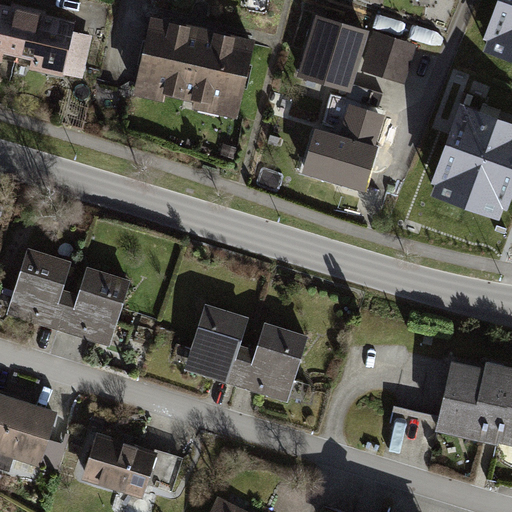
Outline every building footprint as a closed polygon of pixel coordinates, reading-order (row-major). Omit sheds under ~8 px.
[(511,0),(498,0),(484,39),(488,40),(484,51),(511,61),(511,0)] [(0,60),(14,64),(26,9),(0,3),(0,60)] [(73,20),(26,9),(14,64),(61,75),(61,73),(71,31),(73,20)] [(253,37),(147,13),(129,91),(235,116),(253,37)] [(370,30),(315,13),(296,76),(351,92),(370,30)] [(92,36),(71,31),(61,73),(82,78),(92,36)] [(416,45),(374,32),(362,71),(405,84),(416,45)] [(511,198),(511,122),(460,103),(432,183),(435,184),(431,196),(499,221),(503,209),(508,211),(511,198)] [(384,117),(349,107),(341,135),(315,127),(301,173),(365,192),(379,147),(375,146),(384,117)] [(237,148),(224,145),(221,155),(234,159),(237,148)] [(56,329),(70,283),(62,280),(69,259),(23,244),(1,312),(56,329)] [(70,283),(56,329),(106,345),(127,279),(85,265),(78,286),(70,283)] [(235,384),(249,340),(241,337),(248,316),(203,301),(181,367),(235,384)] [(249,340),(235,384),(285,400),(307,333),(264,319),(256,342),(249,340)] [(511,367),(453,356),(440,424),(511,438),(511,367)] [(55,411),(0,392),(0,450),(38,463),(55,411)] [(155,451),(95,432),(80,477),(141,496),(155,451)] [(248,511),(217,497),(210,511),(248,511)]
